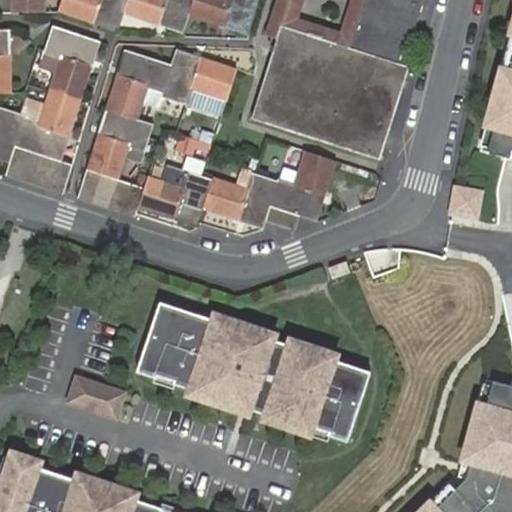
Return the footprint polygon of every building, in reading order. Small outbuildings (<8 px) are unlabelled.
[(13,0),(13,14),(26,13),(43,13),(43,0),(13,0)] [(61,0),(57,12),(116,32),(122,13),(126,0),(61,0)] [(126,0),(122,13),(181,32),(186,16),(191,0),(126,0)] [(249,36),(257,11),(260,0),(191,0),(186,16),(249,36)] [(363,0),(348,48),(294,30),(282,26),(277,39),(250,119),(379,162),(410,68),(403,66),(424,0),(363,0)] [(363,0),(350,0),(339,34),(298,20),(300,13),(303,0),(293,0),(290,11),(274,6),(272,13),(265,35),(277,39),(282,26),(294,30),(348,48),(363,0)] [(293,0),(276,0),(274,6),(290,11),(293,0)] [(82,101),(101,42),(86,37),(53,27),(46,50),(45,50),(44,53),(41,65),(58,71),(52,92),(82,101)] [(13,30),(11,30),(11,31),(0,30),(0,93),(14,93),(13,30)] [(511,38),(503,73),(510,75),(511,67),(511,54),(509,54),(510,53),(511,53),(511,38)] [(227,100),(237,69),(178,50),(173,66),(164,97),(185,104),(186,101),(190,89),(227,100)] [(173,66),(126,51),(107,110),(138,120),(147,92),(164,97),(173,66)] [(503,73),(489,126),(496,128),(489,154),(511,160),(511,156),(511,53),(510,53),(509,54),(511,54),(511,67),(510,75),(503,73)] [(227,100),(190,89),(186,101),(223,113),(227,100)] [(16,145),(30,150),(43,154),(58,159),(63,160),(82,101),(52,92),(47,106),(29,100),(23,120),(16,145)] [(0,157),(11,161),(16,145),(23,120),(25,114),(0,106),(0,157)] [(107,110),(87,168),(88,168),(102,173),(117,178),(126,150),(144,156),(152,130),(153,126),(137,121),(138,120),(107,110)] [(496,128),(489,126),(482,152),(489,154),(496,128)] [(210,138),(176,131),(172,150),(206,157),(210,138)] [(11,161),(6,173),(21,178),(30,150),(16,145),(11,161)] [(30,150),(21,178),(35,183),(43,154),(30,150)] [(315,220),(317,219),(336,159),(308,150),(296,186),(279,181),(271,203),(314,217),(315,220)] [(43,154),(35,183),(49,188),(58,159),(43,154)] [(58,159),(49,188),(64,193),(73,163),(63,160),(58,159)] [(102,173),(88,168),(79,197),(93,201),(102,173)] [(247,193),(254,172),(242,168),(235,189),(247,193)] [(213,182),(204,211),(258,228),(262,227),(263,224),(264,224),(271,203),(279,181),(254,172),(247,193),(235,189),(213,182)] [(102,173),(93,201),(108,206),(117,178),(102,173)] [(139,211),(190,227),(200,224),(213,182),(202,178),(192,175),(186,193),(148,181),(147,187),(139,211)] [(117,178),(108,206),(122,211),(131,182),(117,178)] [(131,182),(122,211),(137,215),(139,211),(147,187),(146,187),(131,182)] [(486,191),(454,185),(448,216),(480,222),(486,191)] [(163,306),(140,375),(160,381),(161,379),(177,384),(176,387),(194,393),(193,397),(251,416),(252,412),(268,417),(267,421),(312,436),(315,429),(332,434),(331,437),(351,444),(373,374),(336,362),(338,358),(292,343),(291,347),(275,342),(276,338),(218,319),(217,323),(163,306)] [(160,381),(158,385),(175,391),(176,387),(177,384),(161,379),(160,381)] [(497,382),(489,380),(482,406),(489,408),(497,382)] [(127,396),(80,381),(72,405),(118,421),(127,396)] [(511,511),(511,386),(497,382),(489,408),(482,406),(468,461),(475,463),(470,479),(458,491),(453,486),(458,492),(439,511),(433,506),(427,511),(511,511)] [(312,436),(330,441),(331,437),(332,434),(315,429),(312,436)] [(14,462),(16,457),(9,455),(0,481),(7,484),(14,462)] [(14,462),(7,484),(0,506),(0,511),(165,511),(166,511),(138,503),(137,505),(108,496),(111,489),(82,479),(80,484),(41,471),(43,466),(16,457),(14,462)] [(475,463),(468,461),(463,475),(453,486),(458,491),(470,479),(475,463)] [(453,486),(433,506),(439,511),(458,492),(453,486)] [(138,503),(139,498),(111,489),(108,496),(137,505),(138,503)]
